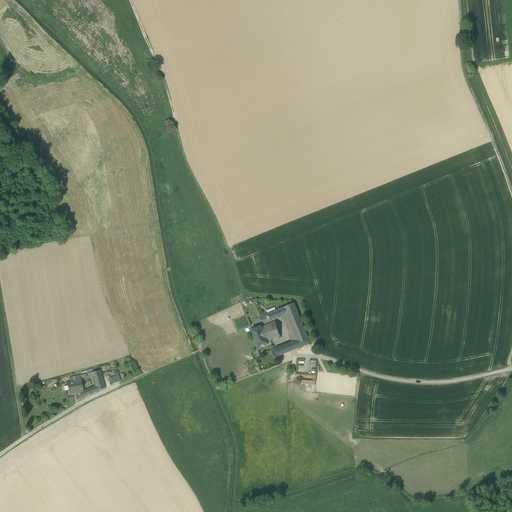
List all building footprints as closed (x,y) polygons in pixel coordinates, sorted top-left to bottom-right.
[(310,343),(307,336),(294,303),(284,308),(287,315),(294,332),(297,340),(292,342),(288,343),(292,351),(295,350),(310,343)] [(261,317),(264,324),(282,316),(287,315),(284,308),(261,317)] [(282,316),(289,334),(294,332),(287,315),(282,316)] [(262,327),(267,342),(280,337),(275,322),(263,327),(262,327)] [(251,330),(258,347),(268,343),(267,342),(262,327),(263,327),(263,326),(261,326),(251,330)] [(291,339),(292,342),(297,340),(294,332),(289,334),(291,339)] [(275,349),(278,356),(286,353),(292,351),(288,343),(275,349)] [(104,388),(100,370),(92,373),(93,377),(95,386),(97,391),(104,388)] [(110,378),(112,384),(121,381),(119,375),(110,378)] [(84,397),(97,391),(95,386),(83,391),(81,379),(70,381),(67,382),(69,394),(83,391),(84,397)]
